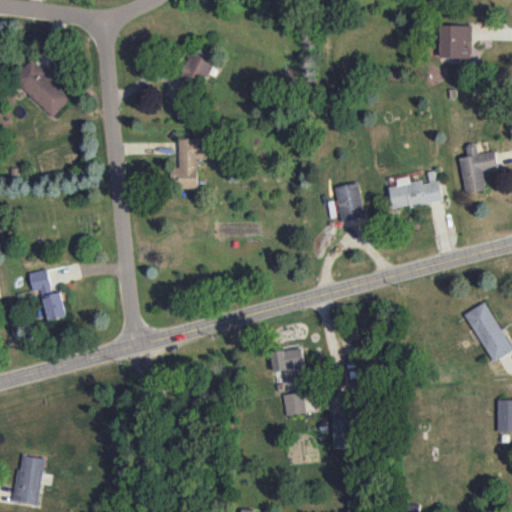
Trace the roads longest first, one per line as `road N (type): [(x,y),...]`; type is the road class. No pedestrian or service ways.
road 1 (tertiary): [(511,247),(0,383)]
road 2 (residential): [(132,345),(102,20)]
